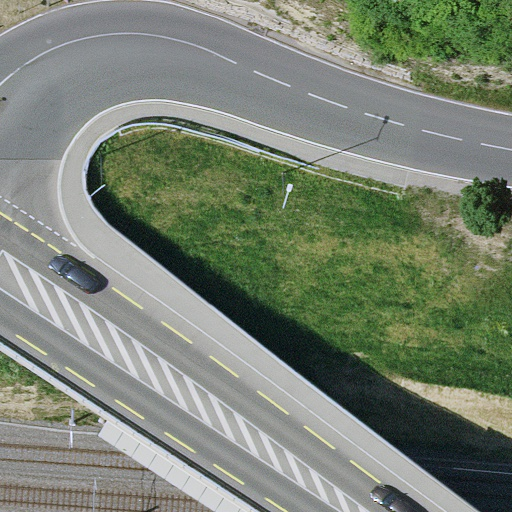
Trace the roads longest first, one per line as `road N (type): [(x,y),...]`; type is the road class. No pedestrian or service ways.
road 1 (tertiary): [(511,151),(363,115),(182,40),(149,34),(83,40),(23,72),(0,95)]
road 2 (secondary): [(363,511),(0,262)]
